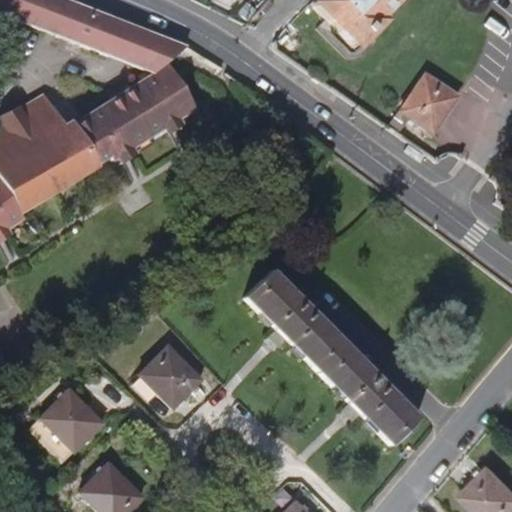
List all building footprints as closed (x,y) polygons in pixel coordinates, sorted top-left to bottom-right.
[(151,75),(166,65),(183,52),(54,0),(0,0),(0,14),(12,19),(72,44),(151,75)] [(309,0),(306,3),(351,46),(376,21),(373,18),(390,0),(309,0)] [(166,65),(151,75),(70,122),(95,164),(105,157),(108,162),(114,158),(119,165),(134,156),(131,148),(162,131),(166,138),(177,131),(181,129),(177,121),(194,111),(166,65)] [(432,136),(455,101),(422,79),(399,114),(432,136)] [(54,117),(40,95),(17,109),(31,132),(54,117)] [(95,164),(70,122),(69,121),(60,126),(54,117),(31,132),(17,109),(13,104),(0,112),(0,185),(19,215),(96,166),(95,164)] [(134,156),(166,138),(162,131),(131,148),(134,156)] [(0,242),(11,235),(7,229),(22,220),(19,215),(0,185),(0,242)] [(418,422),(270,273),(242,301),(390,450),(418,422)] [(171,410),(201,382),(169,348),(139,377),(171,410)] [(100,422),(68,389),(39,418),(71,450),(100,422)] [(39,417),(30,426),(61,460),(70,452),(39,417)] [(124,511),(140,496),(107,463),(78,491),(98,511),(124,511)] [(510,511),(511,511),(511,489),(491,468),(462,496),(477,511),(510,511)] [(305,511),(297,503),(288,511),(305,511)]
